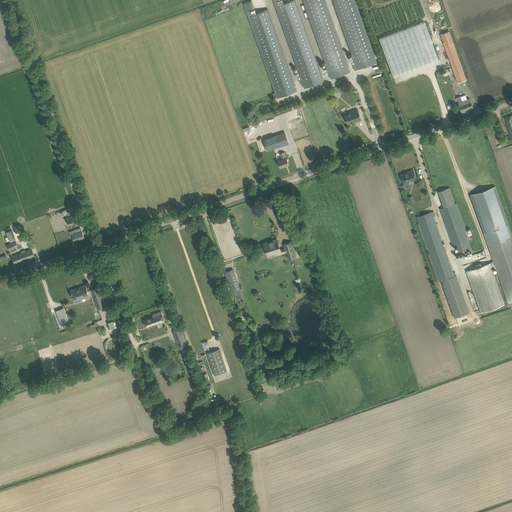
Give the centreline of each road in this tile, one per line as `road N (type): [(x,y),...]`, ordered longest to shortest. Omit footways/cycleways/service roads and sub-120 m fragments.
road 1 (unclassified): [(0,282),(511,103)]
road 2 (track): [(93,249),(157,434),(238,406),(251,511)]
